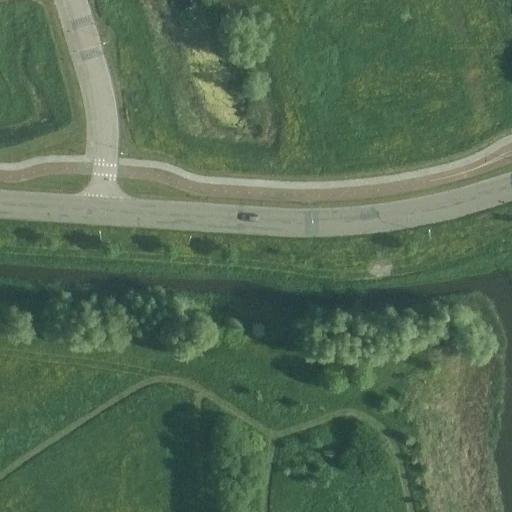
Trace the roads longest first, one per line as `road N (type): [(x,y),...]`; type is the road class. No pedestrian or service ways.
road 1 (tertiary): [(98,211),(388,219),(511,189)]
road 2 (residential): [(98,211),(103,121),(73,0)]
